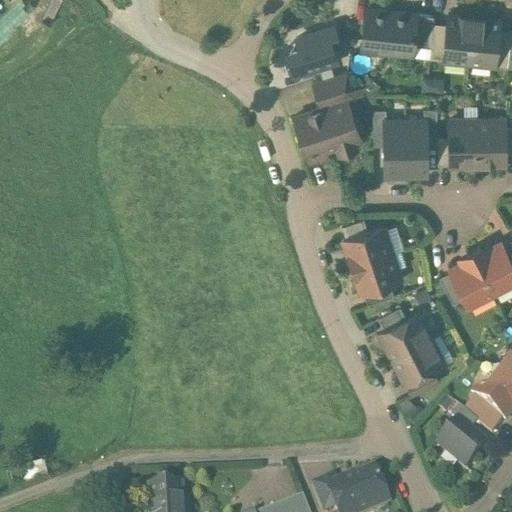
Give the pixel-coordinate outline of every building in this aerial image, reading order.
[(416,14),(366,8),(362,45),(360,45),(359,51),(376,53),(376,50),(412,54),(413,43),(416,14)] [(434,12),(417,10),(416,14),(413,43),(430,44),(433,23),(434,12)] [(473,18),(448,15),(447,25),(443,59),(469,62),(473,18)] [(498,20),(473,18),(469,62),(493,65),(497,30),(498,20)] [(447,25),(433,23),(430,44),(431,44),(429,58),(443,59),(447,25)] [(293,75),(337,62),(332,46),(339,44),(334,27),(296,38),(300,52),(287,56),(293,75)] [(511,32),(497,30),(493,65),(508,66),(511,32)] [(347,71),(313,81),(321,107),(347,99),(347,100),(356,97),(365,86),(347,71)] [(321,107),(294,117),(307,157),(308,157),(311,166),(328,160),(325,151),(336,147),(339,154),(356,149),(354,141),(360,139),(347,100),(347,99),(321,107)] [(436,108),(423,108),(423,119),(425,119),(425,145),(437,144),(437,139),(436,108)] [(386,120),(385,109),(372,109),(373,145),(385,145),(384,120),(386,120)] [(477,164),(476,118),(449,119),(449,139),(450,165),(477,164)] [(504,128),(504,118),(476,118),(477,164),(505,164),(504,128)] [(425,145),(425,119),(423,119),(405,120),(405,174),(426,173),(425,145)] [(405,174),(405,120),(386,120),(384,120),(385,145),(385,174),(405,174)] [(449,139),(437,139),(437,144),(437,146),(437,165),(450,165),(449,139)] [(363,219),(342,226),(345,238),(367,230),(363,219)] [(345,238),(343,238),(352,266),(391,253),(382,225),(367,230),(345,238)] [(511,239),(501,245),(511,265),(511,239)] [(511,265),(501,245),(500,243),(482,252),(480,247),(473,251),(494,292),(511,283),(511,265)] [(494,292),(473,251),(466,255),(468,259),(450,268),(451,270),(465,297),(469,305),(494,292)] [(391,253),(352,266),(362,293),(363,293),(390,284),(401,280),(391,253)] [(451,270),(439,276),(453,303),(465,297),(451,270)] [(390,284),(363,293),(367,304),(394,295),(390,284)] [(400,307),(379,318),(385,330),(406,319),(400,307)] [(385,330),(380,333),(392,358),(431,338),(418,313),(406,319),(385,330)] [(431,338),(392,358),(405,383),(410,380),(432,369),(444,363),(431,338)] [(511,348),(511,349),(492,372),(511,388),(511,348)] [(432,369),(410,380),(417,392),(438,382),(432,369)] [(511,411),(511,388),(492,372),(473,396),(503,420),(504,421),(511,411)] [(503,420),(475,397),(464,410),(477,422),(492,433),(503,420)] [(464,410),(458,406),(450,416),(456,421),(457,420),(469,431),(477,422),(464,410)] [(469,431),(457,420),(456,421),(436,446),(465,469),(485,444),(469,431)] [(336,485),(327,489),(334,506),(336,511),(365,511),(388,502),(376,474),(375,474),(373,469),(369,471),(336,485)] [(332,477),(311,486),(321,511),(334,506),(327,489),(336,485),(332,477)] [(182,511),(181,484),(148,486),(149,511),(182,511)] [(308,511),(302,495),(259,511),(308,511)]
